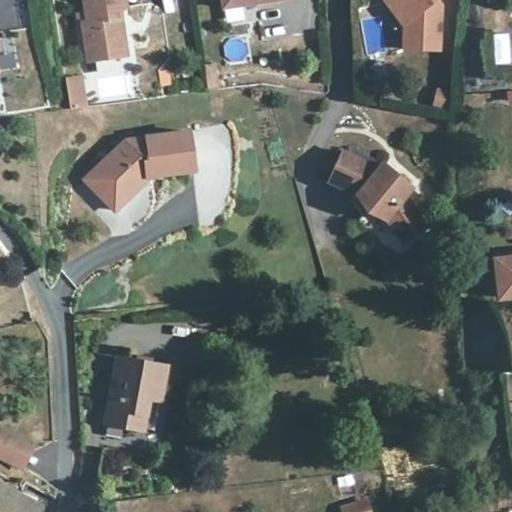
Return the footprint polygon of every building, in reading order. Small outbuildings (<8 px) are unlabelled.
[(126,7),(124,0),(83,0),(87,22),(82,22),(88,61),(126,55),(121,21),(117,18),(116,8),(126,7)] [(386,0),(387,6),(399,22),(405,22),(404,50),(438,51),(440,8),(436,1),(437,0),(386,0)] [(207,90),(220,88),(216,63),(203,65),(207,90)] [(83,76),(66,79),(70,110),(87,107),(83,76)] [(435,89),(431,107),(449,110),(452,92),(435,89)] [(125,140),(84,179),(114,210),(133,192),(130,188),(140,177),(193,170),(188,132),(125,140)] [(378,168),(340,150),(326,180),(353,195),(366,213),(387,225),(393,234),(418,218),(403,194),(408,186),(395,174),(392,179),(378,168)] [(395,174),(382,163),(378,168),(392,179),(395,174)] [(424,227),(418,218),(393,234),(400,244),(424,227)] [(511,258),(497,259),(500,296),(511,295),(511,258)] [(166,366),(117,358),(105,423),(142,429),(148,400),(150,388),(161,389),(166,366)] [(161,389),(150,388),(148,400),(160,402),(161,389)] [(0,430),(0,455),(22,468),(32,448),(0,430)] [(51,495),(26,481),(23,486),(18,494),(38,505),(43,508),(51,495)] [(18,494),(0,484),(0,511),(33,511),(38,505),(18,494)]
